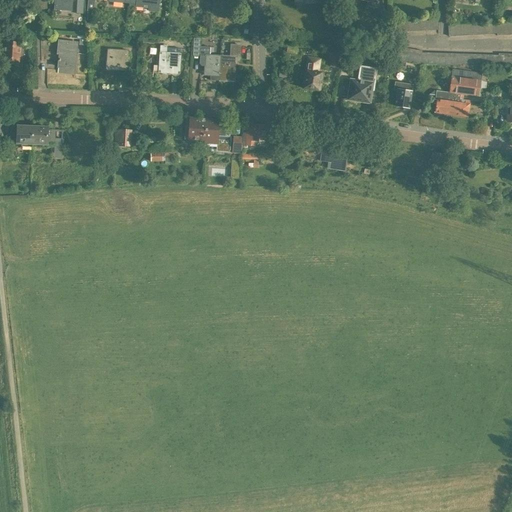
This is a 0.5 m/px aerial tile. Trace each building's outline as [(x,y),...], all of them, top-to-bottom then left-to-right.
[(55,0),(55,9),(71,11),(71,0),(55,0)] [(129,0),(129,3),(128,6),(143,8),(143,5),(149,6),(148,10),(157,11),(158,0),(129,0)] [(79,45),(85,46),(86,35),(79,34),(70,33),(70,37),(79,38),(79,45)] [(2,63),(11,64),(12,65),(16,66),(17,64),(19,65),(21,43),(20,43),(21,36),(5,35),(5,41),(4,41),(2,63)] [(58,67),(74,69),(77,43),(59,41),(58,50),(60,50),(58,67)] [(220,56),(218,80),(233,81),(235,57),(236,57),(236,54),(239,54),(240,44),(231,44),(231,56),(220,56)] [(342,44),(341,57),(348,58),(349,45),(342,44)] [(160,53),(158,73),(171,73),(171,77),(178,78),(180,49),(166,48),(166,46),(160,46),(159,53),(160,53)] [(199,46),(198,64),(200,66),(204,66),(204,75),(211,76),(211,80),(218,80),(220,56),(209,55),(209,47),(199,46)] [(392,46),(390,59),(396,60),(398,47),(392,46)] [(398,47),(396,60),(402,61),(404,48),(398,47)] [(404,48),(402,61),(405,62),(408,62),(410,49),(404,48)] [(410,49),(408,62),(414,63),(416,50),(410,49)] [(107,50),(106,69),(126,71),(128,51),(107,50)] [(416,50),(414,63),(421,65),(422,53),(422,51),(416,50)] [(331,59),(330,66),(337,67),(339,54),(329,53),(328,59),(331,59)] [(305,89),(310,90),(310,89),(319,90),(321,79),(322,73),(317,72),(319,61),(307,59),(305,71),(301,71),(300,78),(304,79),(303,87),(302,87),(302,88),(305,88),(305,89)] [(390,59),(389,66),(398,68),(398,66),(404,67),(405,62),(402,61),(396,60),(390,59)] [(376,69),(359,67),(357,82),(351,81),(348,99),(350,99),(351,101),(355,101),(356,100),(368,102),(370,90),(374,90),(375,78),(376,69)] [(435,112),(467,116),(469,101),(462,100),(463,94),(478,96),(479,88),(481,88),(482,81),(480,81),(481,73),(452,69),(448,101),(437,99),(435,112)] [(394,106),(409,108),(412,87),(413,83),(395,80),(393,90),(397,90),(394,106)] [(188,139),(204,141),(205,119),(190,118),(188,139)] [(205,119),(204,141),(217,141),(217,138),(231,139),(231,136),(218,136),(218,133),(222,133),(222,129),(218,128),(219,119),(205,119)] [(264,141),(268,141),(268,125),(264,124),(246,124),(246,134),(242,134),(243,147),(254,147),(258,143),(258,141),(264,141)] [(16,144),(29,144),(30,127),(17,126),(16,144)] [(30,127),(29,144),(47,145),(47,144),(54,145),(53,158),(60,158),(61,140),(54,139),(55,131),(47,130),(47,127),(30,127)] [(116,131),(115,144),(129,145),(130,132),(116,131)] [(232,153),(241,154),(242,137),(233,137),(232,153)] [(150,152),(150,161),(162,161),(162,152),(150,152)] [(321,153),(320,162),(329,163),(328,170),(338,172),(339,165),(347,167),(348,158),(321,153)] [(232,161),(231,180),(239,180),(239,161),(232,161)]
